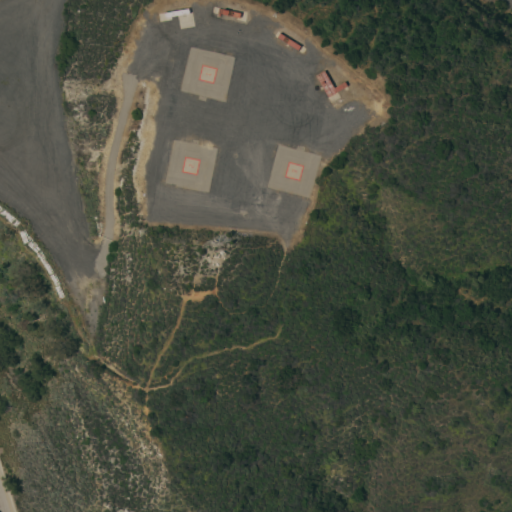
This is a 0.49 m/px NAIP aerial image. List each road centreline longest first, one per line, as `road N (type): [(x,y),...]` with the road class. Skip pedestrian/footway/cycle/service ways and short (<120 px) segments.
road 1 (track): [(134,75),(171,38),(225,33),(267,65),(258,103),(235,134)]
road 2 (track): [(97,269),(114,141),(134,75)]
